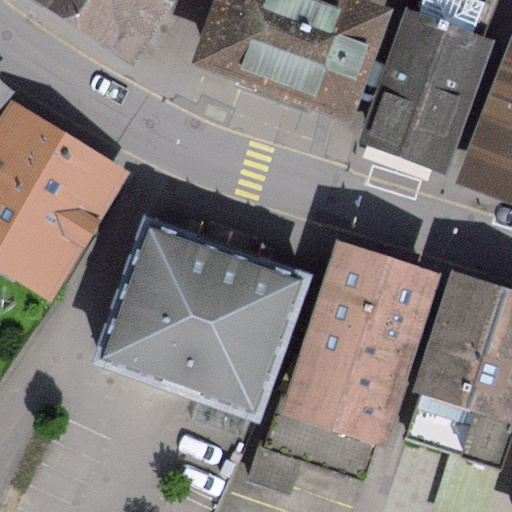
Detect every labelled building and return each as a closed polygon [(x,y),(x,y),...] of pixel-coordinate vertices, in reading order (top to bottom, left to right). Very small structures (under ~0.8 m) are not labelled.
[(47,0),(62,10),(130,53),(165,0),(47,0)] [(228,0),(206,59),(343,109),(376,19),(323,0),(228,0)] [(419,0),(370,137),(436,162),(438,156),(492,0),(419,0)] [(511,94),(482,169),(478,173),(511,186),(511,94)] [(119,183),(4,112),(0,119),(0,246),(59,282),(119,183)] [(148,225),(100,361),(255,416),(303,281),(148,225)] [(276,479),(285,454),(362,478),(426,284),(343,257),(296,402),(283,398),(267,446),(261,444),(253,472),(276,479)] [(511,302),(457,285),(407,438),(498,467),(511,423),(511,302)]
